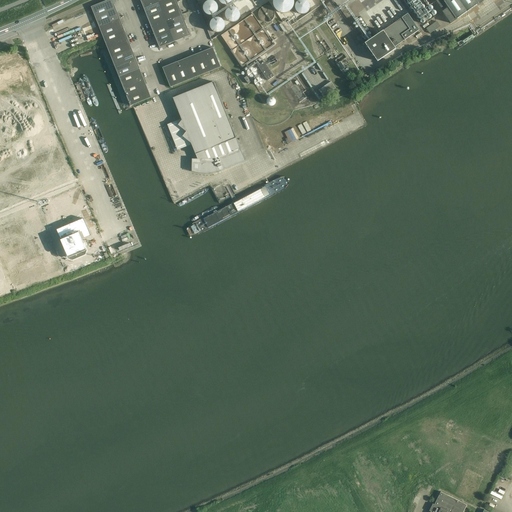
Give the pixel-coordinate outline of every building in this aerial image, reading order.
[(96,17),(116,9),(114,5),(115,5),(113,0),(106,0),(105,1),(106,1),(91,7),(96,17)] [(177,0),(162,0),(159,1),(163,11),(178,5),(177,1),(178,1),(177,0)] [(275,6),(276,9),(277,11),(278,13),(280,15),(283,16),(286,17),(288,17),(291,16),(293,14),(295,12),(296,9),(297,7),(297,4),(296,1),(294,0),(277,0),(276,3),(275,6)] [(435,0),(443,11),(442,12),(451,24),(456,20),(478,5),(484,1),(484,0),(435,0)] [(163,11),(159,1),(143,8),(145,14),(146,13),(148,18),(163,11)] [(204,8),(204,10),(205,12),(206,13),(207,14),(209,15),(211,16),(213,15),(215,15),(216,14),(217,12),(218,11),(219,9),(218,7),(218,5),(217,4),(215,2),(214,1),(212,1),(210,1),(208,2),(206,3),(205,4),(204,6),(204,8)] [(298,10),(298,12),(299,14),(300,15),(301,16),(303,17),(305,17),(307,17),(309,17),(310,16),(311,14),(312,12),(312,11),(312,9),(312,7),(311,5),(309,4),(307,3),(306,3),(304,3),(302,4),(300,5),(299,6),(298,8),(298,10)] [(178,5),(163,11),(167,21),(183,15),(181,9),(180,9),(178,5)] [(227,15),(227,17),(227,18),(228,20),(230,21),(232,22),(233,22),(235,22),(237,21),(239,20),(240,19),(241,17),(241,15),(241,14),(240,12),(239,10),(238,9),(236,8),(234,8),(232,8),(230,9),(229,10),(228,11),(227,13),(227,15)] [(99,27),(108,24),(121,19),(119,13),(118,13),(116,9),(96,17),(99,27)] [(151,28),(167,21),(163,11),(148,18),(149,22),(148,22),(151,28)] [(381,32),(365,43),(377,62),(396,49),(395,47),(398,45),(405,40),(419,30),(408,14),(381,32)] [(171,31),(186,25),(185,21),(186,21),(183,15),(167,21),(171,31)] [(211,25),(211,27),(212,29),(213,30),(215,32),(216,32),(218,33),(220,33),(222,32),(223,31),(225,29),(225,28),(226,26),(225,24),(225,22),(224,21),(222,19),(221,19),(219,18),(217,18),(215,19),(214,20),(212,22),(212,23),(211,25)] [(103,37),(107,36),(124,29),(122,25),(123,25),(121,19),(108,24),(99,27),(103,37)] [(156,37),(171,31),(167,21),(151,28),(153,34),(154,33),(156,37)] [(426,29),(430,34),(440,27),(437,22),(426,29)] [(171,31),(175,42),(184,38),(185,39),(192,36),(189,29),(188,29),(186,25),(171,31)] [(124,29),(107,36),(103,37),(107,47),(129,39),(127,33),(126,33),(124,29)] [(175,42),(171,31),(156,37),(157,42),(156,42),(159,49),(166,46),(166,45),(175,42)] [(129,39),(107,47),(111,57),(132,49),(130,45),(131,44),(129,39)] [(203,51),(211,71),(221,67),(213,48),(209,49),(208,49),(203,51)] [(132,49),(111,57),(115,67),(137,59),(135,53),(134,53),(132,49)] [(193,56),(201,75),(211,71),(203,51),(197,53),(197,54),(193,56)] [(201,75),(193,56),(189,57),(183,59),(191,79),(201,75)] [(137,59),(115,67),(119,77),(140,69),(138,65),(139,64),(137,59)] [(173,64),(181,83),(191,79),(183,59),(177,61),(177,62),(173,64)] [(264,62),(258,66),(268,81),(274,76),(264,62)] [(181,83),(173,64),(169,65),(169,64),(162,67),(165,74),(171,87),(181,83)] [(140,69),(119,77),(123,87),(145,78),(142,73),(140,69)] [(127,97),(148,89),(146,84),(147,84),(145,78),(123,87),(127,97)] [(245,161),(214,82),(173,98),(182,120),(178,125),(186,132),(183,137),(191,143),(198,159),(192,159),(192,171),(199,173),(205,173),(212,173),(218,172),(245,161)] [(148,89),(127,97),(131,106),(151,98),(148,89)] [(194,223),(191,227),(194,233),(201,231),(280,191),(283,189),(286,186),(288,182),(286,180),(282,179),(278,181),(275,182),(194,223)] [(84,218),(64,227),(63,227),(63,228),(59,229),(57,230),(68,256),(72,257),(84,252),(86,248),(82,239),(91,236),(87,227),(87,226),(87,225),(86,226),(85,221),(84,218)] [(431,511),(430,511),(492,511),(491,511),(490,511),(489,511),(484,509),(482,511),(463,511),(467,505),(463,503),(460,501),(441,492),(434,504),(433,504),(429,511),(431,511)] [(493,492),(491,495),(490,497),(499,501),(502,496),(493,492)]
